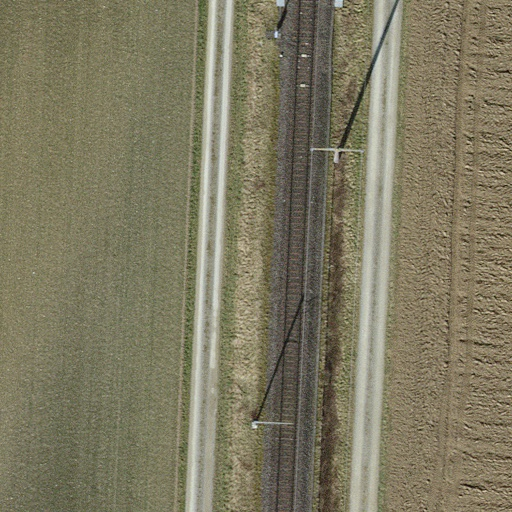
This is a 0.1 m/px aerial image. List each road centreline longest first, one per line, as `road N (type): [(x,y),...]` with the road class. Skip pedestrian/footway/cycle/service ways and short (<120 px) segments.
road 1 (track): [(371,511),(395,0)]
road 2 (track): [(207,511),(229,0)]
